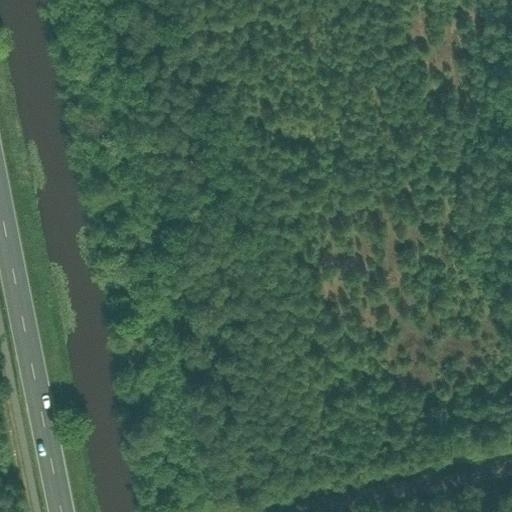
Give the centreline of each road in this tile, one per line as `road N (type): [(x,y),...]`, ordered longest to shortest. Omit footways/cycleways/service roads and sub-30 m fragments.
road 1 (tertiary): [(63,511),(0,211)]
road 2 (unclassified): [(511,456),(263,511)]
